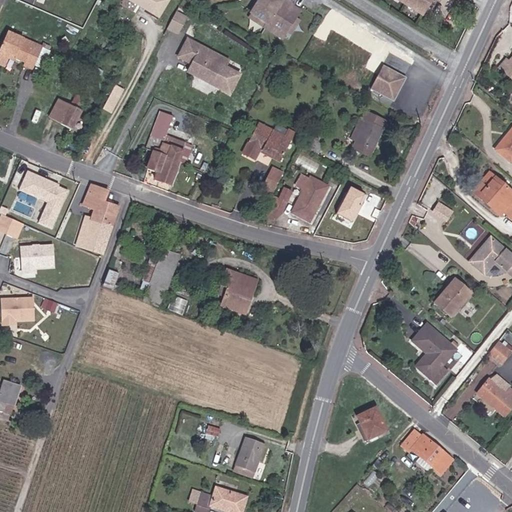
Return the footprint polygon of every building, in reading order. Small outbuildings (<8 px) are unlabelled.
[(129,0),(161,17),(170,0),(129,0)] [(291,27),(296,21),(286,13),(288,10),(275,0),(274,3),(270,0),(261,0),(248,17),(263,29),(260,33),(276,46),(281,39),(285,42),(294,30),(291,27)] [(408,0),(427,10),(431,0),(408,0)] [(187,24),(190,19),(180,13),(177,19),(187,24)] [(263,29),(248,17),(245,21),(260,33),(263,29)] [(182,35),(187,24),(177,19),(171,30),(182,35)] [(31,67),(39,70),(49,47),(15,32),(2,60),(13,64),(16,58),(18,53),(23,55),(22,58),(33,62),(31,67)] [(220,62),(224,56),(195,37),(184,53),(197,62),(204,66),(199,73),(232,95),(244,77),(230,68),(220,62)] [(230,68),(234,62),(224,56),(220,62),(230,68)] [(507,57),(501,64),(511,74),(511,57),(510,59),(507,57)] [(199,73),(204,66),(197,62),(192,69),(199,73)] [(401,93),(406,82),(406,77),(405,72),(387,62),(373,88),(390,97),(394,96),(397,95),(401,93)] [(89,86),(99,92),(109,74),(98,68),(89,86)] [(80,131),(95,101),(84,95),(78,106),(66,100),(56,119),(80,131)] [(356,148),(375,157),(388,127),(376,122),(379,116),(368,111),(365,117),(370,119),(363,133),(360,140),(356,148)] [(376,122),(388,127),(391,121),(379,116),(376,122)] [(189,171),(195,152),(170,143),(176,123),(160,118),(150,151),(146,150),(140,168),(161,175),(158,184),(174,190),(181,169),(189,171)] [(274,161),(282,165),(292,141),(259,127),(245,157),(258,163),(261,155),(263,152),(275,158),(274,161)] [(354,138),(360,140),(363,133),(357,130),(354,138)] [(511,135),(499,152),(511,162),(511,135)] [(274,161),(275,158),(263,152),(261,155),(274,161)] [(47,216),(60,221),(76,183),(61,177),(62,175),(35,164),(27,184),(56,196),(47,216)] [(265,192),(276,198),(287,177),(275,171),(265,192)] [(510,216),(511,213),(511,192),(492,176),(475,196),(503,219),(507,214),(510,216)] [(302,187),(309,191),(314,182),(306,178),(302,187)] [(297,215),(304,218),(323,183),(315,179),(314,182),(309,191),(297,215)] [(127,202),(114,198),(118,188),(101,181),(96,193),(101,195),(99,202),(104,203),(124,211),(127,202)] [(304,218),(314,224),(333,188),(323,183),(304,218)] [(270,210),(284,217),(295,195),(288,191),(283,202),(276,199),(270,210)] [(104,203),(99,202),(101,195),(96,193),(91,204),(102,208),(104,203)] [(439,201),(433,213),(448,221),(455,210),(439,201)] [(122,216),(124,211),(104,203),(102,208),(122,216)] [(137,217),(155,223),(159,210),(142,204),(137,217)] [(120,222),(122,216),(102,208),(100,214),(120,222)] [(29,218),(10,210),(4,223),(23,232),(29,218)] [(277,222),(284,217),(270,210),(267,217),(277,222)] [(82,241),(109,249),(120,222),(100,214),(93,211),(82,241)] [(132,221),(114,267),(123,270),(141,225),(132,221)] [(1,252),(8,254),(13,237),(6,235),(1,252)] [(495,261),(511,276),(511,256),(491,237),(470,261),(484,273),(495,261)] [(60,262),(59,241),(27,242),(29,268),(42,268),(41,263),(60,262)] [(165,266),(182,273),(188,258),(171,251),(165,266)] [(152,300),(169,307),(182,273),(165,266),(152,300)] [(118,286),(124,271),(123,270),(114,267),(108,282),(118,286)] [(250,306),(256,301),(259,297),(264,298),(269,282),(233,268),(227,284),(237,289),(236,293),(230,307),(237,309),(240,302),(250,306)] [(433,303),(449,316),(469,293),(452,279),(433,303)] [(39,315),(38,293),(7,294),(7,320),(21,320),(20,315),(39,315)] [(237,309),(256,317),(261,303),(264,298),(259,297),(256,301),(250,306),(240,302),(237,309)] [(431,377),(445,361),(455,349),(425,325),(412,342),(427,354),(418,366),(431,377)] [(489,354),(503,366),(511,355),(511,353),(499,343),(489,354)] [(431,377),(437,382),(451,366),(445,361),(431,377)] [(6,384),(3,393),(0,391),(0,401),(21,409),(22,403),(29,404),(36,384),(16,377),(13,386),(6,384)] [(472,397),(502,421),(511,409),(511,395),(508,393),(502,398),(483,383),(472,397)] [(21,409),(26,411),(29,404),(22,403),(21,409)] [(359,447),(376,438),(364,415),(347,423),(359,447)] [(406,460),(426,477),(439,461),(419,445),(416,447),(409,441),(396,456),(404,462),(406,460)] [(220,475),(240,482),(250,454),(231,446),(220,475)] [(218,480),(238,488),(240,482),(220,475),(218,480)] [(230,511),(231,509),(201,498),(198,506),(176,499),(173,508),(181,510),(180,511),(230,511)]
